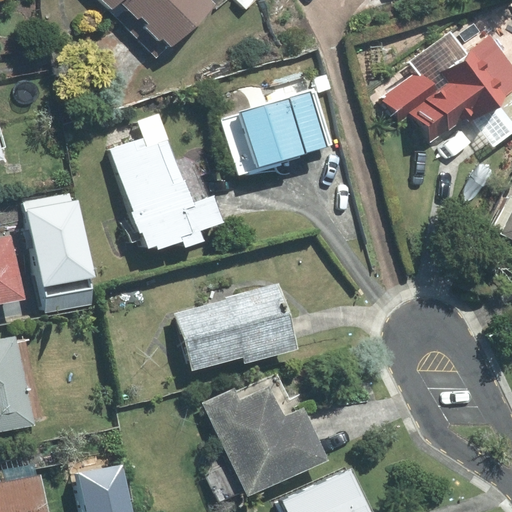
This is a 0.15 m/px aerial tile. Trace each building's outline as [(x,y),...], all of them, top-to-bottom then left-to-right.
[(103,0),(112,9),(110,11),(156,58),(215,4),(211,0),(103,0)] [(408,117),(430,145),(469,115),(473,119),(497,101),(511,89),(511,65),(490,36),(466,54),(450,33),(412,62),(419,72),(382,100),(400,123),(408,117)] [(511,89),(497,101),(511,121),(511,89)] [(332,144),(315,90),(222,119),(239,173),(332,144)] [(511,121),(497,101),(473,119),(493,147),(511,133),(511,121)] [(186,246),(203,240),(199,230),(222,222),(213,198),(192,205),(159,114),(139,121),(146,139),(113,151),(149,248),(157,245),(158,250),(184,241),(186,246)] [(43,312),(91,303),(69,192),(21,202),(43,312)] [(503,230),(501,234),(511,239),(511,197),(510,197),(495,227),(503,230)] [(11,235),(0,237),(0,302),(23,298),(11,235)] [(177,314),(193,371),(244,356),(246,362),(296,348),(278,285),(177,314)] [(0,431),(34,424),(16,336),(0,338),(0,431)] [(235,388),(202,403),(230,461),(203,474),(218,506),(246,493),(248,496),(328,459),(301,402),(303,401),(300,395),(289,400),(276,373),(237,391),(235,388)] [(0,511),(48,511),(41,476),(35,477),(32,463),(0,468),(0,511)] [(128,511),(120,467),(72,475),(78,511),(128,511)] [(345,467),(273,500),(278,511),(370,511),(351,469),(347,471),(345,467)]
